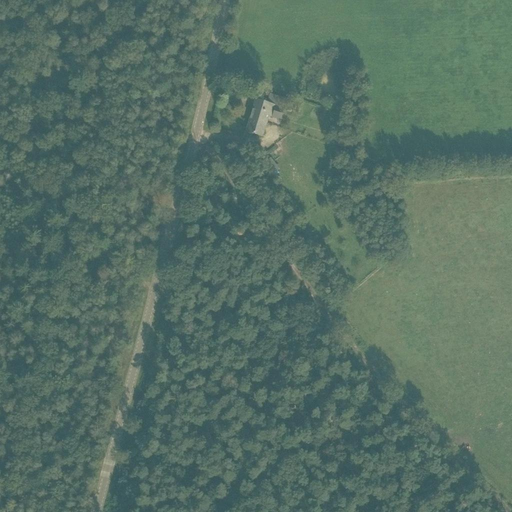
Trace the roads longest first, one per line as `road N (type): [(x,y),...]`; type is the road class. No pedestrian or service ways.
road 1 (tertiary): [(93,511),(220,0)]
road 2 (track): [(505,511),(383,380),(188,122)]
road 3 (track): [(0,160),(94,186),(147,292)]
road 4 (track): [(36,0),(0,162)]
